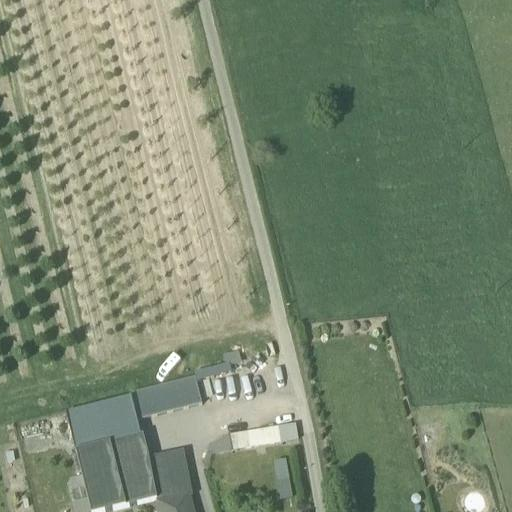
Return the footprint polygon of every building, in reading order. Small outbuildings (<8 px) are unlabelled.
[(236,357),(226,359),(229,368),(230,368),(239,366),(236,357)] [(195,381),(196,384),(231,375),(230,368),(229,368),(194,377),(195,381)] [(196,384),(195,381),(129,397),(130,402),(136,424),(137,424),(202,407),(196,384)] [(67,418),(76,455),(110,447),(134,441),(130,426),(136,424),(130,402),(67,418)] [(141,439),(137,424),(136,424),(130,426),(134,441),(141,439)] [(230,437),(233,454),(298,443),(295,426),(230,437)] [(207,460),(233,454),(230,437),(209,447),(207,460)] [(134,441),(110,447),(126,510),(156,503),(157,503),(149,461),(143,438),(141,439),(134,441)] [(76,455),(88,503),(89,511),(118,511),(126,510),(110,447),(76,455)] [(156,503),(157,508),(158,507),(186,502),(191,490),(183,454),(149,461),(157,503),(156,503)] [(289,482),(286,463),(274,465),(277,484),(289,482)] [(292,503),(289,482),(277,484),(280,505),(292,503)] [(158,507),(159,511),(188,511),(186,502),(158,507)] [(73,511),(89,511),(88,503),(72,507),(73,511)]
